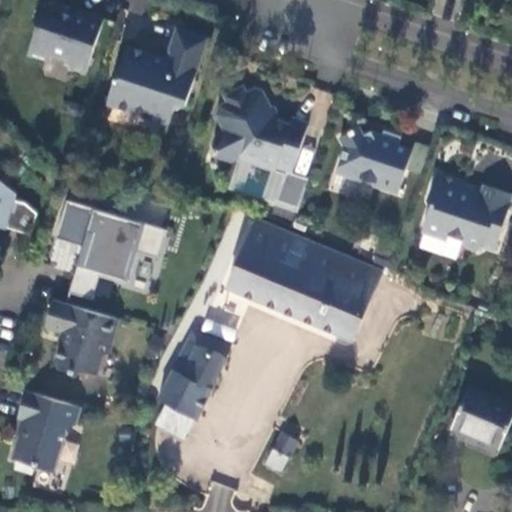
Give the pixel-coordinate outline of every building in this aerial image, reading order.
[(88,75),(108,19),(80,9),(78,19),(65,14),(68,6),(46,0),(39,20),(43,28),(33,57),(54,64),(57,57),(71,63),(75,71),(88,75)] [(112,105),(156,120),(158,114),(169,119),(174,109),(187,114),(211,41),(182,30),(171,59),(132,47),(112,105)] [(293,123),(280,119),(268,123),(263,113),(273,106),(265,89),(259,87),(251,91),(250,88),(230,97),(231,100),(226,103),(222,111),(228,126),(219,130),(215,143),(218,145),(216,151),(222,153),(225,157),(235,160),(241,155),(279,168),(280,164),(292,168),(297,169),(312,125),(294,119),(293,123)] [(268,123),(280,119),(273,106),(263,113),(268,123)] [(158,114),(156,120),(168,125),(169,119),(158,114)] [(389,128),(387,133),(384,140),(375,137),(375,130),(368,132),(364,127),(345,134),(348,143),(339,171),(364,179),(366,175),(377,179),(376,184),(400,192),(409,165),(415,148),(401,144),(404,134),(389,128)] [(384,140),(387,133),(375,130),(375,137),(384,140)] [(431,153),(415,148),(409,165),(426,170),(431,153)] [(303,209),(315,175),(297,169),(292,168),(281,201),(303,209)] [(511,192),(486,184),(484,188),(483,193),(466,186),(467,182),(439,173),(430,201),(435,209),(428,233),(450,240),(453,234),(467,238),(472,246),(481,249),(488,245),(497,248),(511,203),(511,192)] [(15,197),(16,190),(0,175),(0,222),(32,231),(38,210),(28,201),(15,197)] [(483,193),(484,188),(467,182),(466,186),(483,193)] [(159,232),(117,226),(109,225),(110,213),(89,210),(89,213),(71,210),(69,225),(71,227),(69,242),(105,247),(112,258),(95,271),(113,295),(124,289),(145,292),(149,265),(163,257),(156,249),(159,232)] [(109,225),(117,226),(119,214),(110,213),(109,225)] [(383,280),(387,272),(255,219),(226,286),(353,339),(380,278),(383,280)] [(110,354),(121,319),(55,300),(47,328),(70,334),(67,345),(60,344),(55,362),(59,371),(74,376),(83,372),(99,376),(105,358),(110,354)] [(194,416),(197,418),(235,339),(203,328),(183,371),(175,367),(160,395),(167,399),(194,416)] [(501,445),(511,421),(511,405),(470,386),(456,421),(465,425),(465,428),(501,445)] [(78,425),(83,406),(29,390),(20,417),(27,420),(32,421),(28,437),(23,436),(16,460),(20,461),(37,467),(56,473),(68,432),(78,425)] [(167,399),(156,422),(185,436),(194,416),(167,399)] [(27,420),(23,436),(28,437),(32,421),(27,420)] [(273,446),(291,455),(301,437),(283,428),(273,446)] [(282,472),(291,455),(273,446),(265,462),(282,472)] [(20,461),(18,470),(34,475),(37,467),(20,461)]
